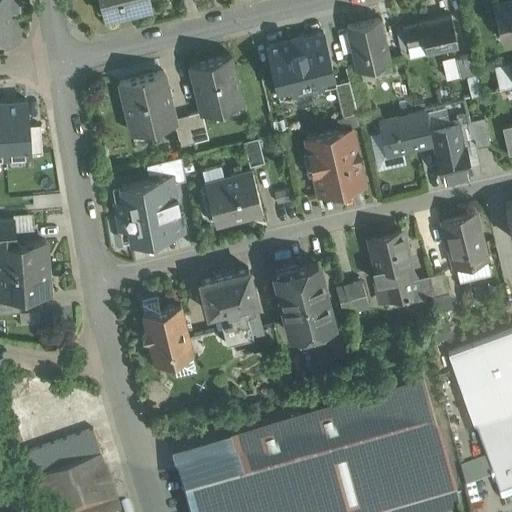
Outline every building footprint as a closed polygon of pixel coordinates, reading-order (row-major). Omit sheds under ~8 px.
[(0,0),(0,38),(9,37),(8,16),(6,0),(0,0)] [(18,0),(6,0),(8,16),(19,15),(18,0)] [(149,0),(98,0),(103,15),(150,4),(149,0)] [(511,0),(506,0),(492,4),(499,36),(511,33),(511,0)] [(450,13),(419,20),(419,21),(423,40),(426,51),(457,44),(450,13)] [(378,17),(346,25),(346,26),(347,26),(357,68),(389,60),(389,59),(388,59),(378,18),(379,18),(378,17)] [(419,21),(402,25),(407,43),(423,40),(419,21)] [(278,97),(335,83),(322,31),(266,44),(278,97)] [(470,53),(455,57),(460,76),(475,73),(474,70),(470,53)] [(231,54),(190,64),(202,110),(242,100),(231,54)] [(511,69),(510,62),(474,70),(475,73),(479,93),(511,84),(511,69)] [(365,99),(357,67),(346,69),(354,102),(365,99)] [(162,70),(119,81),(131,131),(170,122),(174,121),(162,70)] [(424,107),(429,127),(468,117),(464,98),(424,107)] [(25,100),(2,101),(5,155),(28,153),(28,151),(27,126),(25,100)] [(423,107),(378,118),(385,151),(431,140),(423,107)] [(208,135),(201,110),(188,114),(194,138),(208,135)] [(484,116),(469,119),(476,146),(490,143),(484,116)] [(174,121),(170,122),(176,148),(194,144),(188,118),(174,121)] [(458,121),(429,127),(440,178),(470,171),(458,121)] [(511,122),(501,125),(508,152),(511,151),(511,122)] [(41,125),(27,126),(28,151),(42,150),(41,125)] [(351,126),(305,137),(318,193),(364,183),(351,126)] [(250,161),(264,158),(259,136),(246,140),(250,161)] [(206,167),(216,221),(259,211),(250,172),(225,177),(221,164),(206,167)] [(183,229),(172,174),(120,185),(131,239),(183,229)] [(474,211),(441,219),(453,266),(487,258),(474,211)] [(12,217),(0,218),(0,242),(14,241),(12,217)] [(400,229),(368,237),(376,267),(376,269),(408,261),(400,229)] [(14,241),(0,242),(0,268),(46,265),(44,239),(14,241)] [(511,254),(511,251),(498,255),(502,274),(511,271),(511,254)] [(486,260),(456,268),(460,280),(489,272),(486,260)] [(276,271),(274,272),(290,333),(332,322),(317,261),(293,267),(276,271)] [(408,261),(376,269),(376,267),(373,268),(381,300),(392,297),(404,294),(404,297),(408,296),(407,293),(411,292),(408,283),(416,281),(416,278),(408,261)] [(292,262),(274,266),(276,271),(293,267),(292,262)] [(46,265),(0,268),(0,294),(18,293),(48,291),(46,265)] [(255,300),(248,268),(223,273),(231,305),(255,300)] [(443,271),(428,275),(433,295),(448,292),(443,271)] [(231,305),(223,273),(199,279),(207,311),(231,305)] [(428,275),(416,278),(416,281),(420,299),(433,295),(428,275)] [(360,280),(336,287),(343,313),(367,306),(360,280)] [(404,294),(392,297),(394,305),(420,299),(416,281),(408,283),(411,292),(407,293),(408,296),(404,297),(404,294)] [(155,291),(140,295),(143,310),(159,306),(155,291)] [(18,293),(0,294),(0,310),(19,309),(18,293)] [(143,310),(141,310),(145,327),(141,333),(148,338),(153,358),(171,354),(190,350),(191,349),(188,334),(180,301),(159,306),(143,310)] [(217,326),(203,330),(210,361),(225,358),(217,326)] [(511,327),(447,351),(494,481),(492,482),(493,484),(495,483),(501,500),(511,495),(511,327)] [(203,330),(188,334),(191,349),(196,348),(197,353),(207,362),(210,361),(203,330)] [(190,350),(171,354),(176,374),(195,371),(190,350)] [(419,364),(217,423),(243,511),(447,511),(461,508),(419,364)] [(243,511),(217,423),(168,437),(189,511),(243,511)] [(92,426),(25,449),(33,471),(99,448),(92,426)] [(99,448),(33,471),(47,511),(99,511),(119,505),(99,448)]
